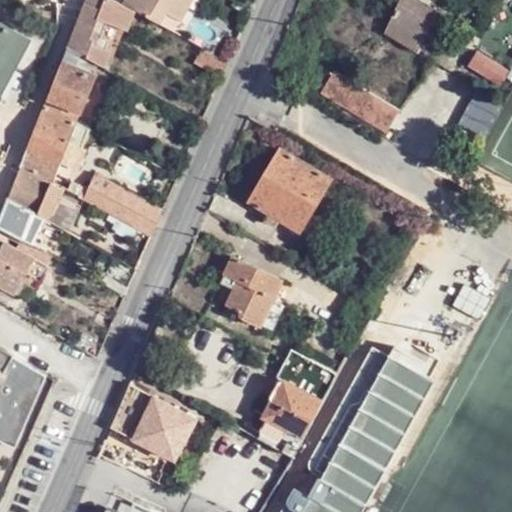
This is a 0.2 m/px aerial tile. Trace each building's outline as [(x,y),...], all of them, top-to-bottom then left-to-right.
[(111,0),(85,0),(72,36),(67,49),(87,60),(98,65),(99,65),(123,6),(111,0)] [(126,0),(123,6),(134,12),(162,29),(168,18),(184,26),(199,0),(126,0)] [(419,53),(426,40),(439,13),(429,7),(417,0),(402,0),(387,33),(419,53)] [(99,65),(108,70),(124,28),(127,29),(134,12),(123,6),(99,65)] [(439,13),(426,40),(441,47),(455,22),(439,13)] [(0,96),(0,97),(31,40),(0,22),(0,96)] [(87,60),(67,49),(62,63),(83,72),(87,60)] [(193,64),(222,80),(227,68),(200,52),(193,64)] [(93,77),(98,65),(87,60),(83,72),(93,77)] [(47,100),(79,112),(93,77),(83,72),(62,63),(47,100)] [(333,71),(321,94),(385,131),(398,109),(333,71)] [(47,100),(45,105),(75,122),(79,112),(47,100)] [(37,125),(21,166),(51,183),(71,146),(83,153),(94,132),(75,122),(45,105),(37,125)] [(203,118),(205,112),(200,109),(197,115),(203,118)] [(282,150),(251,202),(300,230),(330,179),(282,150)] [(21,166),(19,171),(8,198),(37,214),(44,202),(54,207),(64,189),(51,183),(21,166)] [(137,229),(152,238),(164,211),(95,173),(82,199),(110,215),(137,229)] [(67,191),(77,197),(82,188),(72,181),(67,191)] [(8,198),(0,218),(0,229),(5,232),(11,235),(23,242),(33,220),(42,225),(46,219),(37,214),(8,198)] [(133,240),(137,229),(110,215),(107,220),(120,226),(117,231),(133,240)] [(26,275),(36,260),(4,242),(0,249),(0,286),(1,288),(13,294),(15,296),(26,275)] [(52,267),(56,260),(41,251),(36,258),(52,267)] [(260,326),(262,323),(272,302),(284,279),(236,256),(224,276),(241,284),(228,308),(243,315),(242,318),(260,326)] [(50,269),(52,267),(36,258),(36,260),(26,275),(42,284),(50,269)] [(129,290),(136,274),(111,263),(105,279),(129,290)] [(0,292),(10,299),(13,294),(1,288),(0,290),(0,292)] [(366,330),(373,317),(377,311),(353,297),(343,316),(366,330)] [(272,302),(262,323),(273,329),(285,309),(272,302)] [(379,320),(383,311),(378,308),(377,311),(373,317),(379,320)] [(165,314),(153,344),(168,350),(180,321),(165,314)] [(277,339),(270,353),(286,361),(333,385),(340,373),(277,339)] [(168,350),(153,344),(146,357),(162,364),(168,350)] [(319,511),(360,511),(448,353),(437,348),(428,362),(399,346),(387,367),(397,372),(343,467),(349,471),(344,479),(340,476),(319,511)] [(258,439),(294,456),(333,385),(286,361),(278,378),(284,382),(265,416),(269,419),(258,439)] [(387,367),(306,511),(319,511),(340,476),(344,479),(349,471),(343,467),(397,372),(387,367)] [(131,384),(112,430),(134,441),(156,397),(131,384)] [(198,419),(156,397),(134,441),(176,463),(198,419)] [(168,471),(163,483),(170,486),(176,473),(168,471)] [(121,511),(110,508),(108,511),(161,511),(136,501),(129,511),(121,511)]
